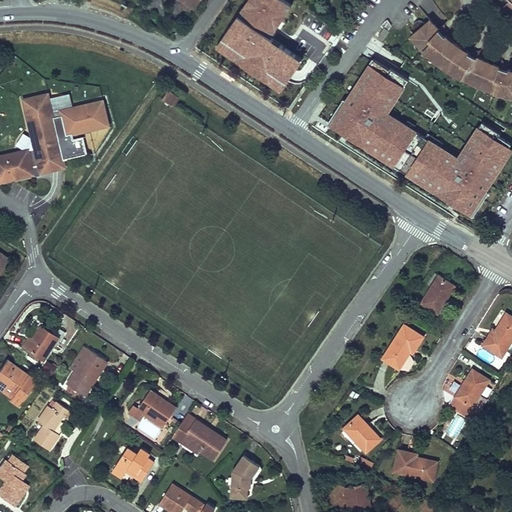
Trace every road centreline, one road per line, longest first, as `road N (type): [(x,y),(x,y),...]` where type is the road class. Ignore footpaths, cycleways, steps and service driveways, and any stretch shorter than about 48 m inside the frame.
road 1 (residential): [(274,425),(243,419),(29,281),(0,318)]
road 2 (residential): [(274,425),(421,215)]
road 3 (tertiary): [(8,13),(80,13),(179,56)]
road 4 (residential): [(501,261),(413,402)]
road 5 (residential): [(386,0),(292,129)]
road 6 (tertiary): [(292,129),(421,215)]
road 7 (tertiary): [(179,56),(292,129)]
